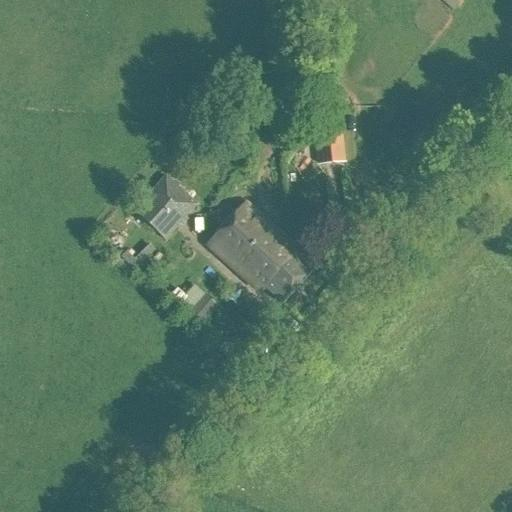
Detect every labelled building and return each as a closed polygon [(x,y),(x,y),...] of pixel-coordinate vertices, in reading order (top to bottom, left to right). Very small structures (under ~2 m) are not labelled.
[(345,163),(341,119),(330,120),(331,131),(315,132),(317,166),(345,163)] [(164,242),(196,207),(164,177),(145,198),(149,202),(136,216),(164,242)] [(267,248),(280,234),(247,204),(219,234),(245,257),(259,241),(267,248)] [(245,257),(219,234),(208,246),(255,290),(265,290),(287,266),(279,259),(292,245),(280,234),(267,248),(259,241),(245,257)] [(299,252),(292,245),(279,259),(287,266),(265,290),(283,306),(312,274),(295,258),(299,252)] [(197,330),(217,308),(204,297),(185,319),(197,330)]
